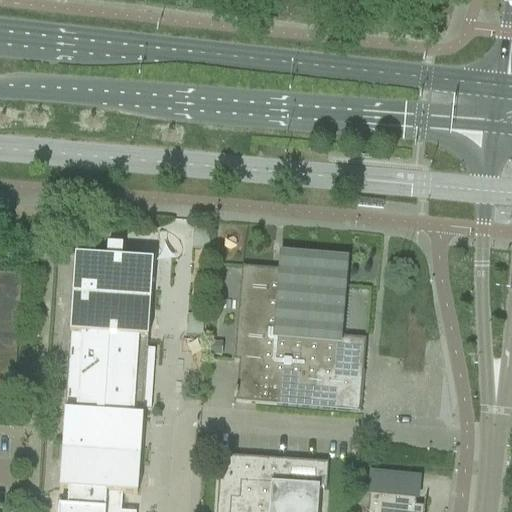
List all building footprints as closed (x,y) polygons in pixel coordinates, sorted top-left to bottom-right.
[(193,231),(191,251),(207,252),(209,232),(193,231)] [(58,510),(57,511),(120,511),(122,496),(137,497),(143,411),(150,411),(152,386),(147,386),(148,376),(153,376),(153,364),(154,351),(147,351),(147,343),(152,264),(121,262),(122,248),(107,247),(106,261),(74,259),(65,407),(59,492),(68,493),(67,510),(65,510),(58,510)] [(235,404),(254,405),(359,414),(366,341),(340,339),(346,262),(280,256),(279,272),(241,269),(233,363),(238,363),(236,392),(234,392),(234,398),(236,398),(235,404)] [(0,274),(0,286),(20,288),(20,276),(0,274)] [(0,286),(0,298),(19,300),(20,288),(0,286)] [(0,298),(0,310),(18,312),(19,300),(0,298)] [(0,310),(0,322),(17,324),(18,312),(0,310)] [(186,317),(185,337),(201,338),(202,319),(186,317)] [(0,322),(0,334),(17,336),(17,324),(0,322)] [(0,334),(0,347),(16,348),(17,336),(0,334)] [(209,344),(208,357),(220,358),(221,345),(209,344)] [(0,347),(0,359),(15,360),(16,348),(0,347)] [(0,359),(0,371),(14,372),(15,360),(0,359)] [(0,371),(0,383),(13,384),(14,372),(0,371)] [(13,384),(0,383),(0,395),(13,396),(13,384)] [(316,511),(317,491),(326,492),(328,465),(220,458),(215,511),(316,511)] [(423,511),(425,502),(424,502),(423,509),(415,507),(418,481),(372,476),(367,511),(423,511)]
